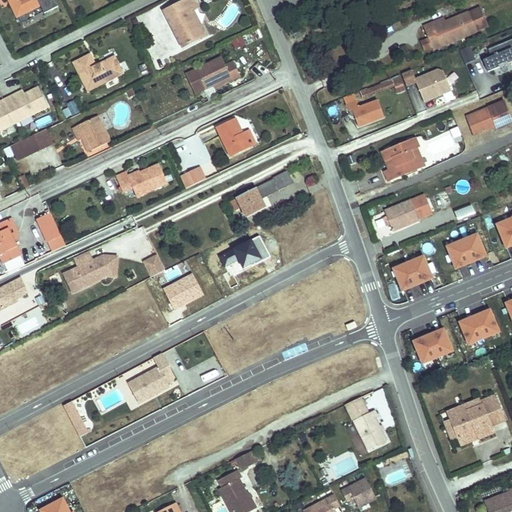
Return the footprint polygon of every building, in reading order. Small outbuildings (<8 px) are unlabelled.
[(12,0),(11,4),(17,17),(40,5),(44,13),(58,7),(54,0),(12,0)] [(481,7),(469,12),(477,32),(489,27),(481,7)] [(477,32),(469,12),(433,27),(431,24),(424,27),(429,39),(432,47),(433,50),(477,32)] [(177,44),(168,24),(173,22),(169,13),(144,24),(158,54),(177,44)] [(431,24),(433,27),(446,22),(444,19),(431,24)] [(245,45),(241,37),(233,41),(236,49),(245,45)] [(511,59),(511,38),(488,49),(492,57),(483,60),(488,72),(494,69),(493,67),(511,59)] [(424,50),(432,47),(429,39),(421,42),(424,50)] [(476,60),(470,46),(460,51),(465,64),(476,60)] [(125,73),(117,57),(100,66),(94,53),(74,63),(89,92),(125,73)] [(241,76),(234,62),(224,66),(220,58),(187,74),(196,94),(230,78),(231,81),(241,76)] [(451,91),(443,71),(436,69),(415,78),(412,70),(402,74),(407,86),(416,82),(424,102),(436,97),(438,94),(443,92),(444,94),(451,91)] [(405,91),(400,77),(360,93),(363,99),(394,87),(397,94),(405,91)] [(0,129),(48,107),(39,88),(14,101),(11,97),(0,101),(0,129)] [(25,90),(11,97),(14,101),(27,94),(25,90)] [(384,118),(378,100),(359,107),(357,101),(348,104),(350,111),(353,110),(355,115),(359,127),(384,118)] [(511,123),(504,102),(466,116),(474,136),(496,126),(497,129),(511,123)] [(110,142),(98,116),(79,125),(92,151),(110,142)] [(250,147),(236,119),(217,129),(231,156),(250,147)] [(92,151),(79,125),(73,128),(82,145),(84,143),(89,152),(92,151)] [(17,161),(54,144),(47,129),(10,147),(17,161)] [(246,132),(243,134),(250,147),(253,146),(246,132)] [(415,139),(382,152),(389,169),(385,171),(389,182),(424,167),(420,158),(418,159),(416,156),(421,154),(415,139)] [(168,184),(159,164),(129,178),(126,172),(116,177),(123,193),(133,188),(137,197),(168,184)] [(206,179),(200,167),(188,173),(193,185),(206,179)] [(261,200),(294,183),(287,169),(272,177),(273,179),(237,198),(246,217),(265,207),(261,200)] [(193,185),(188,173),(181,176),(186,188),(193,185)] [(30,187),(25,175),(18,178),(23,190),(30,187)] [(393,231),(433,213),(425,195),(385,211),(387,217),(390,224),(393,231)] [(472,204),(454,211),(457,219),(475,213),(472,204)] [(35,216),(52,252),(66,246),(49,209),(35,216)] [(11,218),(0,223),(0,255),(4,264),(22,256),(14,241),(10,232),(14,230),(12,225),(14,224),(11,218)] [(16,234),(18,233),(14,224),(12,225),(14,230),(10,232),(14,241),(18,239),(16,234)] [(471,237),(463,240),(471,260),(481,257),(486,254),(479,236),(472,239),(471,237)] [(456,245),(449,248),(456,267),(462,264),(471,260),(463,240),(455,244),(456,245)] [(116,277),(117,257),(93,259),(90,251),(74,259),(78,266),(68,271),(71,278),(80,283),(87,280),(90,285),(107,277),(116,277)] [(149,277),(165,270),(157,253),(142,260),(149,277)] [(417,259),(409,263),(418,283),(427,279),(433,276),(425,258),(418,261),(417,259)] [(402,268),(395,271),(403,289),(409,287),(418,283),(409,263),(402,266),(402,268)] [(90,285),(87,280),(80,283),(71,278),(68,271),(64,273),(73,293),(90,285)] [(17,299),(29,293),(21,278),(0,289),(0,310),(18,301),(17,299)] [(42,294),(33,297),(36,305),(45,302),(42,294)] [(486,315),(477,318),(485,338),(493,335),(492,333),(499,330),(492,312),(486,315)] [(468,322),(462,325),(469,343),(476,340),(477,342),(485,338),(477,318),(468,322)] [(440,334),(430,338),(439,357),(447,354),(446,353),(453,350),(445,332),(440,334)] [(421,341),(416,344),(423,362),(430,359),(431,361),(439,357),(430,338),(421,341)] [(168,384),(176,379),(162,354),(154,358),(159,368),(128,384),(139,404),(170,387),(168,384)] [(293,378),(297,392),(306,389),(301,375),(293,378)] [(488,425),(504,418),(496,396),(480,402),(482,406),(450,419),(458,438),(475,431),(476,435),(489,429),(488,425)] [(377,419),(379,418),(375,410),(369,413),(361,397),(345,405),(367,451),(387,441),(377,419)] [(480,402),(479,399),(440,414),(452,441),(458,438),(450,419),(482,406),(480,402)] [(88,433),(72,402),(63,406),(80,437),(88,433)] [(308,440),(304,434),(299,436),(303,443),(308,440)] [(244,455),(250,467),(258,462),(253,451),(244,455)] [(241,471),(250,467),(244,455),(235,460),(241,471)] [(246,494),(239,479),(242,478),(238,471),(218,481),(221,488),(219,489),(231,511),(249,511),(252,511),(244,495),(246,494)] [(377,499),(366,478),(342,491),(347,502),(354,499),(359,508),(377,499)] [(511,511),(511,491),(510,492),(511,494),(486,505),(488,511),(511,511)] [(249,492),(244,495),(252,511),(257,508),(249,492)] [(76,511),(69,494),(38,507),(40,511),(76,511)] [(334,511),(333,510),(340,506),(334,495),(303,511),(334,511)] [(180,511),(176,503),(158,511),(180,511)]
